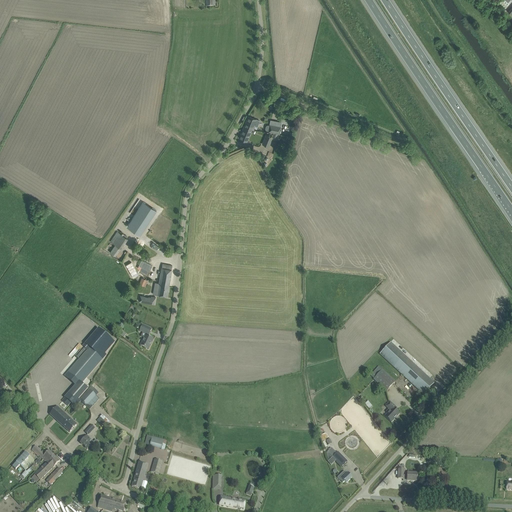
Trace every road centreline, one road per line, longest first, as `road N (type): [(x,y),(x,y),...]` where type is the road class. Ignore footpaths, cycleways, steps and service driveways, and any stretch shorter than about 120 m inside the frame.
road 1 (unclassified): [(121,490),(175,309),(188,191),(224,148),(255,86)]
road 2 (motorway): [(368,0),(511,211)]
road 3 (motorway): [(511,187),(385,0)]
road 4 (unclassified): [(121,490),(63,449),(0,380)]
road 5 (unclassified): [(405,148),(255,86)]
road 6 (unclassified): [(358,496),(511,506)]
road 7 (unclassified): [(358,496),(449,395)]
